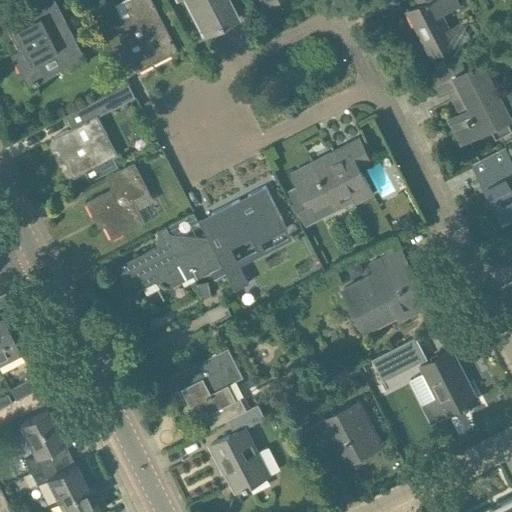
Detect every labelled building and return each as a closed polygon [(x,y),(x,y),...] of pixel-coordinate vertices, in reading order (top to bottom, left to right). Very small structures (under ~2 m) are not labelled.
[(85,57),(56,0),(28,0),(26,1),(35,19),(16,29),(25,47),(12,54),(28,86),(85,57)] [(133,56),(138,67),(140,70),(155,63),(180,50),(154,0),(127,0),(126,1),(133,15),(124,19),(113,0),(111,0),(93,10),(111,46),(124,40),(133,56)] [(232,0),(187,0),(203,30),(195,35),(198,40),(206,36),(242,18),(232,0)] [(458,0),(417,0),(420,5),(409,11),(432,56),(456,44),(442,15),(450,11),(461,5),(458,0)] [(468,54),(427,75),(433,88),(456,76),(473,109),(461,115),(451,119),(463,143),(492,129),(496,138),(511,129),(511,108),(510,105),(511,103),(511,91),(510,87),(498,93),(483,63),(475,67),(468,54)] [(135,97),(129,84),(119,89),(126,102),(135,97)] [(53,141),(52,144),(54,148),(57,149),(61,147),(63,153),(60,155),(59,158),(61,162),(64,163),(67,161),(70,166),(67,168),(66,171),(68,175),(71,176),(74,174),(75,177),(86,171),(90,179),(101,174),(97,166),(109,159),(114,157),(118,155),(107,130),(99,115),(113,108),(106,95),(104,97),(80,109),(69,115),(75,127),(55,137),(57,140),(53,141)] [(307,224),(354,200),(355,201),(373,192),(361,168),(374,161),(361,136),(294,171),(300,182),(288,187),(307,224)] [(511,162),(506,150),(476,165),(493,199),(495,198),(502,212),(511,207),(511,162)] [(113,236),(145,220),(134,199),(149,191),(134,162),(107,175),(113,187),(87,200),(95,217),(101,213),(113,236)] [(266,251),(261,241),(287,228),(284,221),(266,187),(200,221),(209,237),(221,261),(234,287),(249,280),(241,264),(266,251)] [(197,274),(197,273),(221,261),(209,237),(172,234),(167,225),(158,230),(162,244),(120,265),(128,281),(137,276),(146,287),(156,281),(171,287),(197,274)] [(370,263),(375,273),(343,289),(364,330),(396,314),(399,319),(430,303),(408,261),(407,261),(400,248),(370,263)] [(198,283),(200,297),(211,295),(209,281),(198,283)] [(206,310),(212,323),(232,313),(225,300),(206,310)] [(0,360),(20,351),(2,316),(0,316),(0,360)] [(373,359),(383,379),(427,357),(416,337),(373,359)] [(207,414),(212,426),(212,427),(229,419),(248,409),(247,408),(240,394),(234,382),(244,376),(229,347),(172,376),(183,399),(186,397),(198,419),(207,414)] [(423,372),(410,379),(423,403),(422,404),(432,422),(477,398),(452,349),(420,365),(423,372)] [(16,399),(40,387),(34,376),(11,388),(16,399)] [(8,393),(0,397),(0,407),(13,401),(8,393)] [(318,451),(339,440),(347,457),(364,449),(365,452),(382,443),(359,400),(305,428),(318,451)] [(259,402),(247,408),(248,409),(229,419),(235,432),(211,444),(219,460),(221,459),(237,491),(279,470),(267,446),(258,450),(247,429),(267,419),(259,402)] [(24,458),(31,472),(70,452),(48,409),(19,424),(34,453),(24,458)] [(37,484),(46,480),(58,502),(88,487),(70,452),(31,472),(37,484)] [(0,488),(0,511),(6,511),(12,510),(1,487),(0,488)] [(100,511),(88,487),(58,502),(62,511),(100,511)] [(511,511),(511,496),(481,511),(511,511)]
